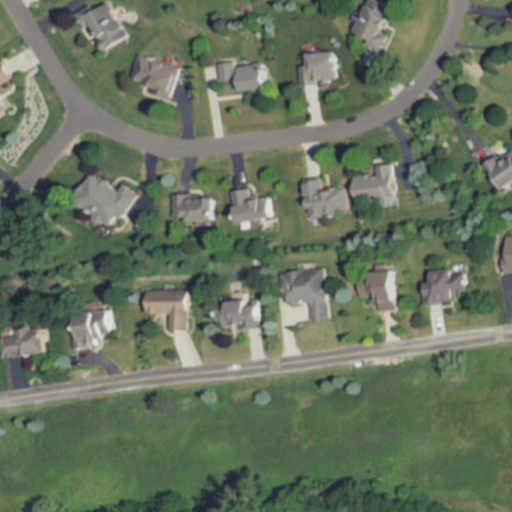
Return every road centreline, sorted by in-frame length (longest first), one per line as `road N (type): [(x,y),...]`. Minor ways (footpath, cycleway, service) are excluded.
road 1 (residential): [(459,0),(428,80),(397,106),(350,126),(209,149),(166,149),(84,111),(10,0)]
road 2 (residential): [(0,399),(511,332)]
road 3 (residential): [(84,111),(0,211)]
